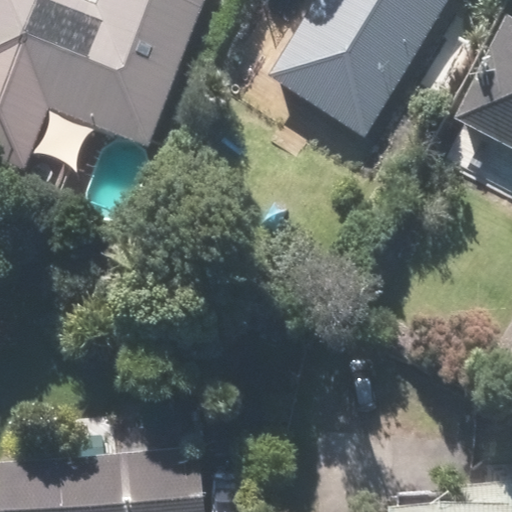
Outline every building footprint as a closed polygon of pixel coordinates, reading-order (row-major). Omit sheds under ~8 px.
[(0,0),(0,175),(25,185),(52,119),(146,157),(208,0),(0,0)] [(454,0),(315,0),(268,83),(373,143),(445,16),(454,0)] [(511,41),(496,33),(448,127),(511,159),(511,41)] [(0,472),(0,511),(195,511),(192,458),(0,472)] [(511,511),(511,496),(471,499),(471,511),(511,511)]
